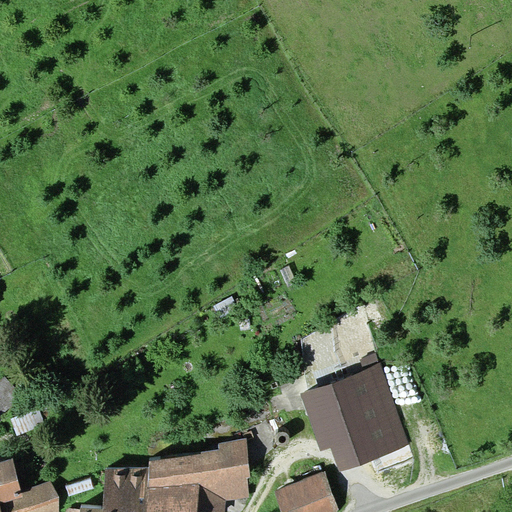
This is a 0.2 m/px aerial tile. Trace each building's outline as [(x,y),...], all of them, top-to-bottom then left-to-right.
[(406,442),(379,368),(308,394),(327,444),(343,449),(348,463),(406,442)] [(9,376),(0,383),(0,412),(1,415),(25,395),(9,376)] [(219,511),(221,498),(253,493),(245,443),(153,458),(155,471),(151,511),(219,511)] [(20,459),(0,463),(0,511),(50,511),(64,509),(58,483),(27,490),(20,459)] [(110,506),(109,511),(151,511),(155,471),(114,467),(110,506)] [(327,473),(281,489),(289,511),(339,511),(341,511),(327,473)]
